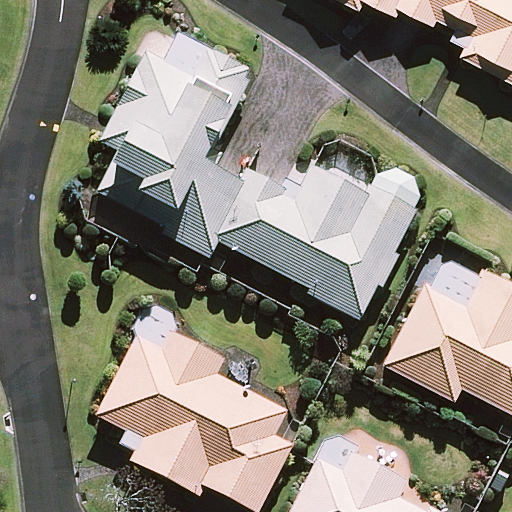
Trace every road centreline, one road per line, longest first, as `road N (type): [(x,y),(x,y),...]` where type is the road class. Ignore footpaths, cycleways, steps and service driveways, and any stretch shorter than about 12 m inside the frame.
road 1 (unclassified): [(511,193),(244,0)]
road 2 (unclassified): [(30,316),(21,257),(59,0)]
road 3 (unclassified): [(59,511),(30,316)]
